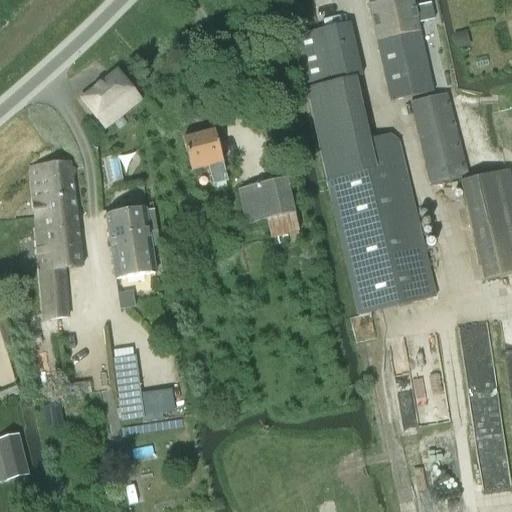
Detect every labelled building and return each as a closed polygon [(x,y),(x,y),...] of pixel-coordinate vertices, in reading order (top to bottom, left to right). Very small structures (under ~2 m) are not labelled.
[(412,0),(366,0),(375,42),(419,32),(418,25),(440,20),(437,4),(415,10),(412,0)] [(296,37),(306,81),(308,90),(352,80),(362,77),(350,24),(296,37)] [(419,32),(375,42),(391,103),(433,93),(419,32)] [(469,49),(466,32),(453,35),(456,52),(469,49)] [(117,73),(106,81),(81,99),(104,131),(113,124),(121,118),(140,104),(117,73)] [(412,104),(431,187),(468,178),(448,95),(412,104)] [(349,113),(315,121),(329,181),(363,173),(356,144),(349,113)] [(121,118),(113,124),(118,130),(126,125),(121,118)] [(213,186),(227,182),(215,132),(183,141),(191,173),(209,168),(213,186)] [(367,142),(356,144),(363,173),(329,181),(326,182),(358,317),(435,298),(398,142),(389,136),(367,142)] [(33,203),(75,199),(71,164),(29,167),(33,203)] [(484,282),(511,275),(511,190),(507,171),(460,183),(484,282)] [(295,215),(287,180),(237,191),(245,226),(266,222),(270,241),(299,233),(295,215)] [(81,269),(75,199),(33,203),(44,322),(68,319),(64,270),(81,269)] [(115,281),(155,275),(145,211),(105,217),(115,281)] [(5,446),(0,448),(0,472),(2,478),(14,474),(5,446)]
